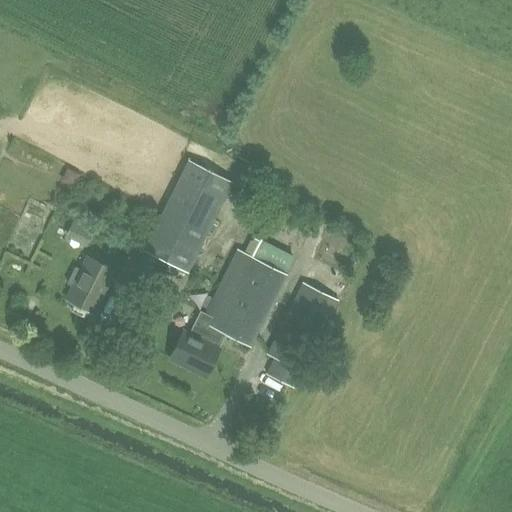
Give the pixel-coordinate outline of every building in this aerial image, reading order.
[(192,161),(144,249),(186,273),(235,184),(192,161)] [(238,253),(204,314),(199,311),(188,333),(183,331),(169,359),(205,376),(226,333),(252,345),(286,275),(293,258),(260,242),(251,259),(238,253)] [(221,275),(222,252),(203,251),(202,274),(221,275)] [(92,314),(114,271),(87,257),(65,300),(92,314)] [(346,298),(354,278),(315,264),(308,283),(346,298)] [(129,275),(114,301),(132,312),(147,286),(129,275)] [(266,374),(293,388),(337,300),(302,283),(267,354),(274,358),(266,374)]
